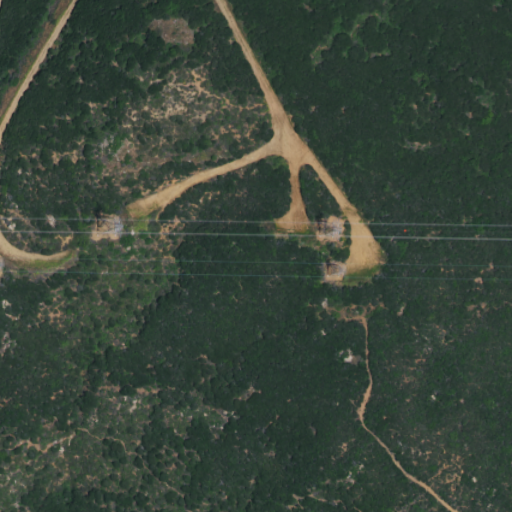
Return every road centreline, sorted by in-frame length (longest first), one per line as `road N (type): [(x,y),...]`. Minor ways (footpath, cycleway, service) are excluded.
road 1 (track): [(352,261),(352,228),(220,0)]
road 2 (track): [(293,135),(191,177),(130,215)]
road 3 (track): [(80,0),(25,91),(0,152)]
